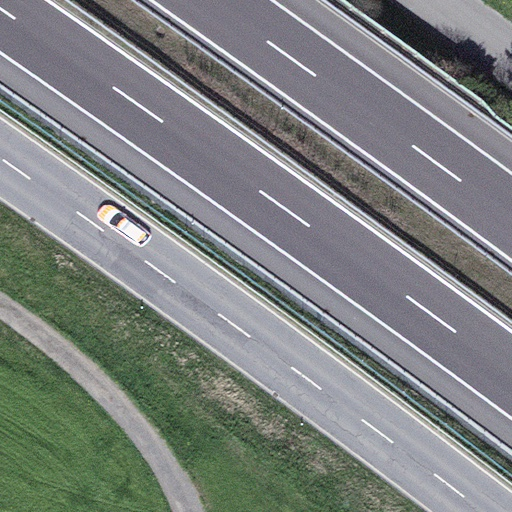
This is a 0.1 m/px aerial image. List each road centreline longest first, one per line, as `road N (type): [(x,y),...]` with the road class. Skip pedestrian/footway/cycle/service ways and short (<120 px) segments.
road 1 (motorway): [(0,10),(511,378)]
road 2 (primary): [(0,158),(272,350),(481,511)]
road 3 (motorway): [(511,220),(205,0)]
